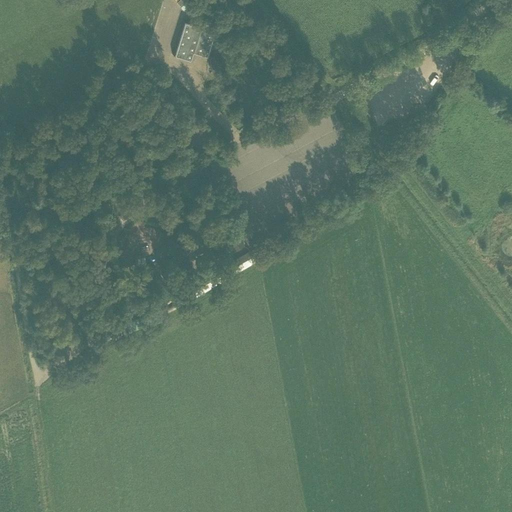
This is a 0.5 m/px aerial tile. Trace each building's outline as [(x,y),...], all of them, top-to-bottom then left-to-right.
[(175,55),(193,61),(196,53),(207,57),(218,23),(203,18),(200,26),(197,25),(185,21),(175,55)] [(175,171),(180,180),(181,183),(187,179),(181,168),(183,167),(181,162),(175,165),(178,170),(175,171)] [(119,192),(110,197),(113,201),(121,196),(119,192)] [(222,232),(231,226),(233,225),(228,217),(217,224),(222,232)] [(243,245),(231,226),(222,232),(234,250),(243,245)] [(204,227),(186,239),(191,246),(197,255),(215,243),(207,231),(204,227)] [(223,242),(200,256),(208,268),(231,253),(223,242)] [(249,250),(191,284),(193,287),(193,288),(198,295),(240,270),(255,261),(253,258),(249,250)]
